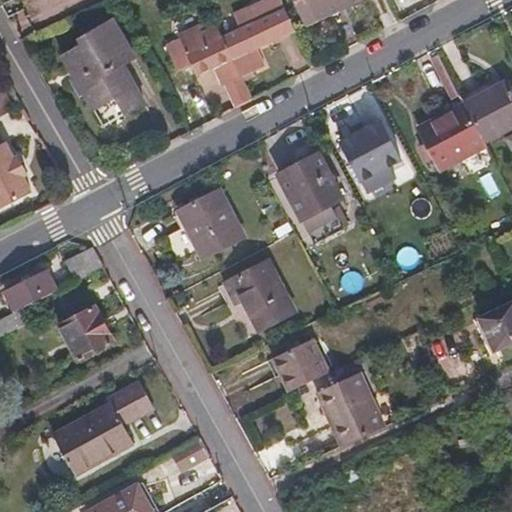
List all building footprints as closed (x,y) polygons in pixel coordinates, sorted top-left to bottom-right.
[(248,0),(251,5),(216,21),(241,74),(263,63),(257,49),(295,30),(281,0),(248,0)] [(296,0),(308,24),(357,0),(296,0)] [(115,100),(124,115),(145,103),(123,64),(135,57),(114,20),(80,39),(83,45),(63,57),(72,70),(90,60),(95,67),(76,77),(73,79),(82,95),(85,94),(95,111),(115,100)] [(241,74),(216,21),(166,45),(178,69),(192,63),(198,76),(219,66),(238,106),(252,99),(241,74)] [(90,60),(72,70),(76,77),(95,67),(90,60)] [(465,105),(485,142),(511,127),(511,91),(507,82),(465,105)] [(442,170),(487,147),(485,142),(465,105),(460,95),(430,111),(435,120),(418,128),(442,170)] [(105,127),(124,115),(115,100),(95,111),(105,127)] [(379,123),(341,143),(366,190),(392,176),(387,167),(399,161),(379,123)] [(0,135),(0,206),(32,190),(23,174),(27,172),(18,154),(14,156),(6,140),(3,141),(0,135)] [(318,154),(278,175),(315,244),(349,226),(336,202),(342,199),(318,154)] [(219,191),(178,212),(203,259),(243,238),(219,191)] [(82,254),(91,273),(105,267),(94,247),(82,254)] [(268,262),(225,283),(235,304),(242,300),(259,330),(294,312),(268,262)] [(6,292),(16,312),(33,303),(57,290),(47,271),(6,292)] [(0,337),(40,317),(33,303),(16,312),(0,320),(0,337)] [(511,304),(480,319),(494,350),(511,341),(511,304)] [(94,307),(59,326),(77,360),(113,342),(94,307)] [(288,392),(329,372),(313,339),(272,358),(288,392)] [(341,447),(384,427),(359,374),(316,392),(341,447)] [(112,404),(54,435),(76,475),(134,443),(125,426),(155,409),(140,383),(109,399),(112,404)] [(182,471),(210,456),(200,439),(172,454),(182,471)] [(93,511),(151,511),(139,487),(93,511)]
